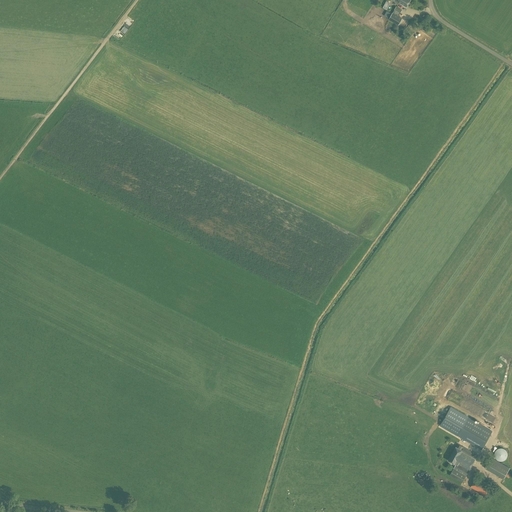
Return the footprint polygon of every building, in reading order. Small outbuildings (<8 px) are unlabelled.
[(399,25),(402,18),(393,13),(388,22),(391,24),(392,21),(399,25)] [(451,407),(440,426),(457,436),(458,435),(481,449),(489,435),(492,431),(468,418),(468,417),(451,407)] [(478,455),(458,444),(456,446),(448,460),(456,465),(449,475),(462,483),(478,455)] [(502,461),(505,460),(506,459),(507,457),(507,456),(507,454),(507,452),(506,450),(505,449),(503,448),(500,448),(498,448),(497,449),(496,450),(495,451),(494,453),(494,455),(494,457),(496,459),(497,460),(500,461),(502,461)] [(503,479),(509,467),(495,460),(492,467),(487,464),(485,468),(490,471),(489,472),(503,479)] [(491,495),(494,490),(490,487),(491,485),(476,476),(470,487),(485,496),(487,493),(491,495)]
